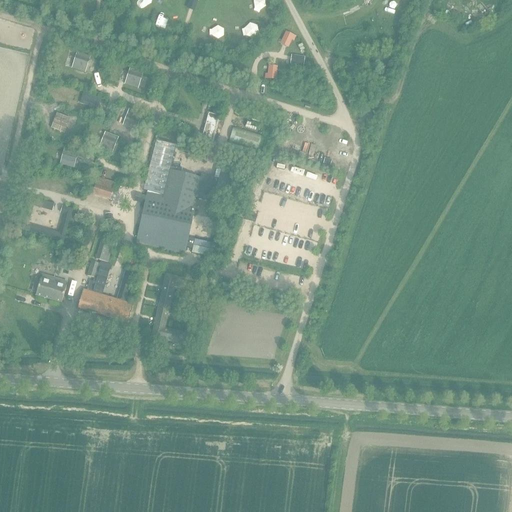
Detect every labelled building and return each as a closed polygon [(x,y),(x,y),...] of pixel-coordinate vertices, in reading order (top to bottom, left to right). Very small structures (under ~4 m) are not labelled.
[(206,122),(199,148),(210,151),(217,124),(206,122)] [(152,192),(140,244),(184,254),(196,202),(195,202),(199,182),(171,176),(167,196),(152,192)] [(92,195),(109,200),(115,183),(97,178),(92,195)] [(111,245),(101,243),(97,258),(106,261),(108,255),(113,256),(115,251),(109,250),(111,245)] [(99,264),(91,261),(87,276),(94,278),(99,264)] [(31,291),(37,293),(36,295),(61,303),(66,286),(65,286),(66,281),(58,279),(41,274),(40,279),(35,277),(31,291)] [(182,344),(185,332),(165,328),(174,287),(181,289),(183,279),(176,278),(176,277),(166,274),(152,337),(182,344)] [(83,289),(77,308),(127,322),(133,304),(83,289)]
